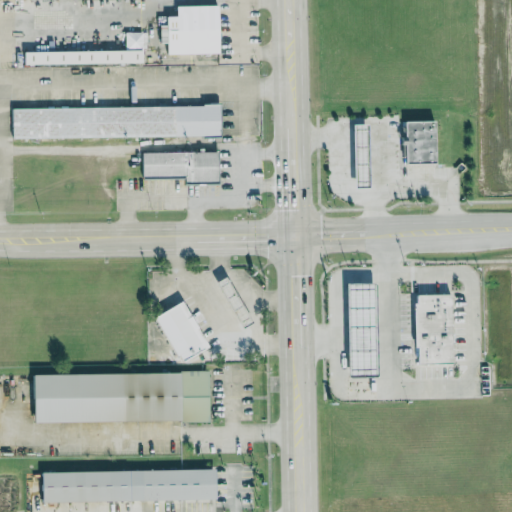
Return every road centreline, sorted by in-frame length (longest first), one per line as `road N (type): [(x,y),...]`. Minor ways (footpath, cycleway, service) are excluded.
road 1 (secondary): [(0,239),(192,238)]
road 2 (residential): [(387,232),(511,227)]
